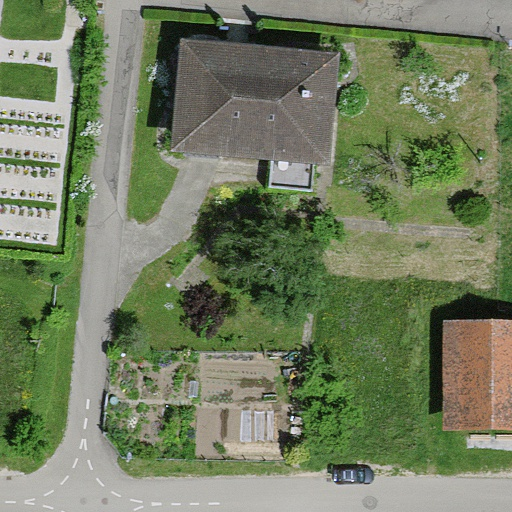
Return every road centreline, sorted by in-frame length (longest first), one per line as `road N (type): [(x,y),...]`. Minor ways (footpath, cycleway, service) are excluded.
road 1 (residential): [(117,0),(81,507)]
road 2 (residential): [(81,507),(511,498)]
road 3 (residential): [(511,29),(252,0)]
